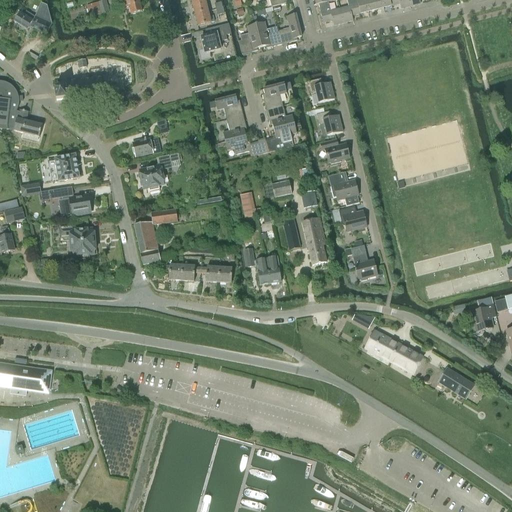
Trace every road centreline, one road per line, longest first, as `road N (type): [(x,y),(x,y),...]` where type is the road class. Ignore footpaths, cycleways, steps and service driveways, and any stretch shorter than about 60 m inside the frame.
road 1 (unclassified): [(511,380),(419,321),(386,310),(349,306),(269,317),(142,305)]
road 2 (tertiary): [(325,377),(0,320)]
road 3 (residential): [(387,275),(325,38)]
road 4 (tertiary): [(511,495),(325,377)]
road 5 (unclassified): [(325,377),(259,338),(142,305)]
road 6 (residential): [(161,0),(179,69),(170,93),(82,129)]
road 7 (residential): [(325,38),(505,0)]
road 8 (residential): [(141,299),(118,185),(82,129)]
road 9 (residential): [(0,281),(141,299)]
road 10 (unclassified): [(142,305),(0,299)]
road 11 (residential): [(259,133),(246,66),(313,45)]
